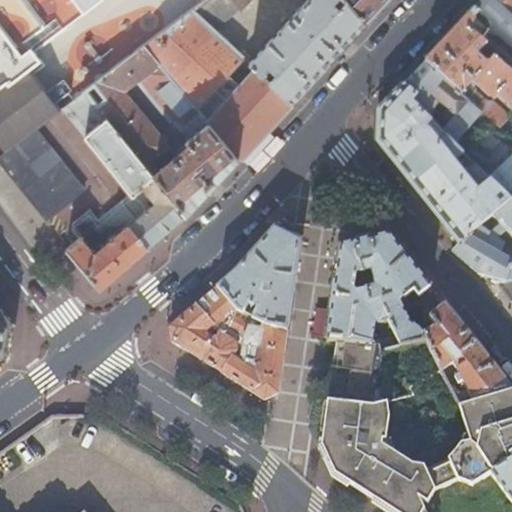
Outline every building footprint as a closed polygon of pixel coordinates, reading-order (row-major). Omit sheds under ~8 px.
[(0,0),(0,131),(3,135),(0,137),(0,145),(6,153),(35,130),(58,112),(31,76),(44,66),(33,51),(70,24),(62,14),(81,0),(0,0)] [(206,0),(193,10),(215,31),(240,11),(250,0),(206,0)] [(291,104),(365,23),(345,0),(308,0),(250,64),(291,104)] [(345,0),(365,23),(386,0),(345,0)] [(511,19),(490,0),(482,0),(472,11),(476,15),(465,29),(483,45),(488,50),(493,54),(490,57),(510,75),(511,72),(511,19)] [(511,0),(490,0),(511,19),(511,0)] [(238,161),(291,104),(250,64),(215,31),(193,10),(144,47),(238,161)] [(473,55),(483,45),(465,29),(476,15),(472,11),(442,40),(422,63),(458,95),(463,90),(467,84),(470,82),(485,95),(492,95),(510,112),(511,109),(511,72),(510,75),(490,57),(493,54),(488,50),(484,55),(488,59),(484,64),(473,55)] [(187,216),(238,161),(144,47),(95,84),(108,99),(99,107),(146,165),(162,153),(165,156),(172,151),(125,94),(140,81),(174,124),(173,125),(187,142),(186,143),(190,147),(155,176),(187,216)] [(410,104),(427,121),(432,115),(430,112),(437,103),(446,110),(442,115),(442,120),(446,124),(438,132),(452,145),(479,113),(472,107),(458,95),(422,63),(401,87),(415,98),(410,104)] [(452,145),(438,132),(427,121),(410,104),(415,98),(401,87),(378,113),(378,118),(375,118),(375,122),(378,122),(377,136),(374,137),(374,141),(377,141),(377,144),(459,245),(460,245),(509,200),(475,167),(464,177),(452,164),(462,155),(452,145)] [(167,233),(187,216),(155,176),(146,165),(99,107),(87,91),(63,108),(131,195),(98,223),(89,212),(73,224),(72,231),(78,238),(65,249),(100,291),(167,233)] [(480,98),(472,107),(479,113),(495,128),(507,116),(487,100),(482,100),(480,98)] [(0,162),(47,220),(84,190),(35,130),(6,153),(0,156),(0,162)] [(487,277),(501,283),(511,281),(511,197),(509,200),(460,245),(459,245),(451,252),(479,276),(486,279),(487,277)] [(301,243),(274,231),(235,275),(217,289),(237,312),(273,330),(287,332),(301,243)] [(390,236),(355,245),(362,276),(364,282),(369,280),(370,273),(372,272),(376,289),(372,290),(371,285),(365,286),(367,293),(370,304),(392,296),(399,304),(400,304),(414,292),(419,298),(432,288),(390,236)] [(355,245),(340,248),(327,341),(337,342),(373,345),(375,324),(383,324),(390,323),(396,338),(379,340),(380,345),(381,352),(383,352),(425,344),(423,336),(423,335),(409,323),(400,304),(399,304),(392,296),(370,304),(367,293),(357,296),(355,292),(357,276),(362,276),(355,245)] [(217,289),(208,297),(170,329),(171,336),(172,343),(264,402),(277,396),(287,332),(273,330),(237,312),(217,289)] [(423,336),(425,344),(441,371),(441,372),(453,363),(472,402),(511,390),(511,388),(445,305),(428,318),(436,328),(423,336)] [(0,363),(5,360),(10,326),(0,312),(0,363)] [(373,345),(337,342),(328,402),(372,407),(382,405),(384,404),(380,391),(377,391),(383,352),(381,352),(380,345),(373,345)] [(441,371),(407,391),(422,418),(458,407),(441,372),(441,371)] [(385,429),(364,435),(372,501),(390,511),(395,511),(419,501),(468,478),(472,487),(491,476),(511,462),(511,390),(472,402),(458,407),(471,444),(462,446),(457,455),(449,461),(420,477),(417,471),(392,453),(384,463),(378,459),(384,450),(384,447),(381,447),(381,440),(385,440),(385,429)] [(372,407),(328,402),(324,431),(361,436),(364,435),(385,429),(386,418),(382,405),(372,407)] [(361,436),(324,431),(321,447),(334,476),(372,501),(364,435),(361,436)] [(511,462),(491,476),(511,504),(511,462)] [(424,511),(419,501),(395,511),(424,511)]
